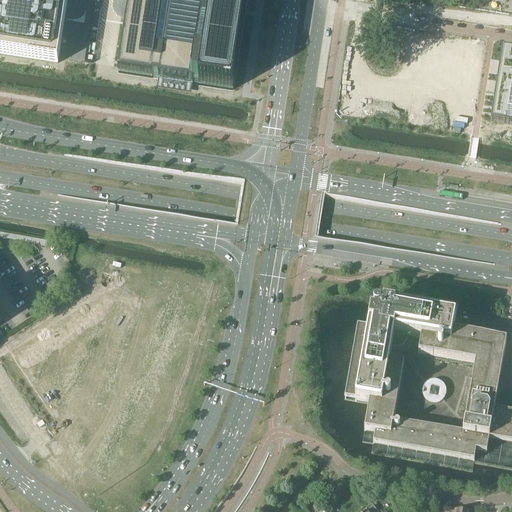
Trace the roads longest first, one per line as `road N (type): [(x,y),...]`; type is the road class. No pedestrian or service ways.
road 1 (secondary): [(511,235),(0,153)]
road 2 (secondary): [(0,177),(511,258)]
road 3 (secondary): [(186,511),(223,461),(250,400),(281,241)]
road 4 (secondary): [(245,279),(210,414),(147,511)]
road 5 (secondary): [(511,216),(292,177)]
road 6 (secondary): [(219,164),(0,127)]
road 7 (secondary): [(281,241),(481,271)]
road 8 (secondary): [(0,202),(198,235)]
road 9 (tertiary): [(292,177),(321,0)]
road 10 (tertiary): [(290,0),(272,127)]
